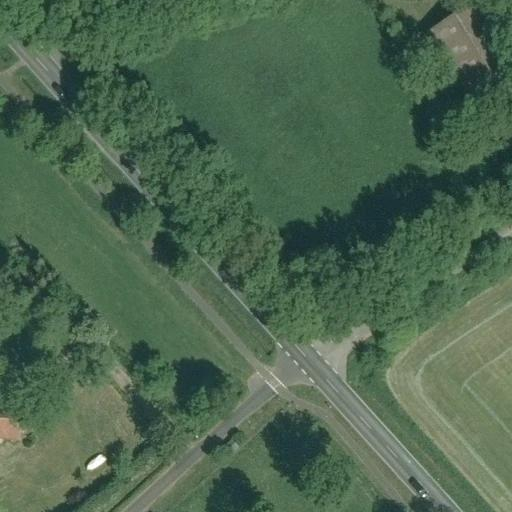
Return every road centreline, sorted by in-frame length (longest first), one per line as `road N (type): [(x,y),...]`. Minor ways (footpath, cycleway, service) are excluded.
road 1 (tertiary): [(0,10),(318,358)]
road 2 (unclassified): [(318,358),(140,511)]
road 3 (unclassified): [(318,358),(511,238)]
road 4 (tertiary): [(318,358),(450,511)]
road 5 (unknown): [(35,48),(159,0)]
